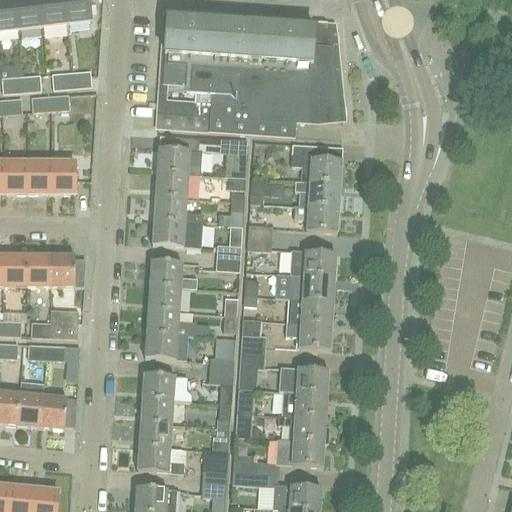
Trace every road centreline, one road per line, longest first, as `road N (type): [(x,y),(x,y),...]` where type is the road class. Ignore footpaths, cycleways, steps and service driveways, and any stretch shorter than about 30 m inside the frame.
road 1 (tertiary): [(395,29),(422,102),(424,140),(397,259),(384,511)]
road 2 (residential): [(90,465),(102,229)]
road 3 (residential): [(102,229),(120,0)]
road 4 (residential): [(472,511),(511,357)]
road 5 (unclassified): [(511,23),(449,10),(395,29)]
